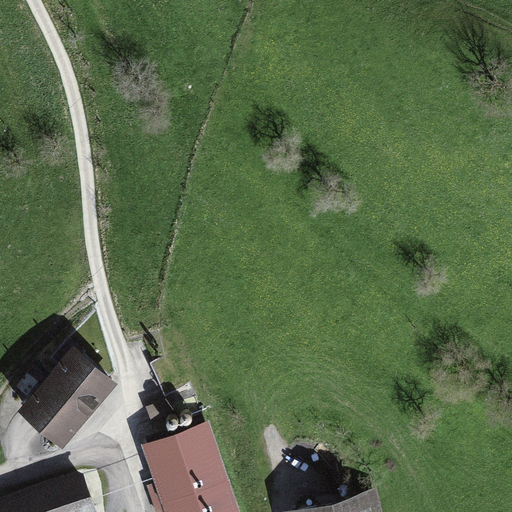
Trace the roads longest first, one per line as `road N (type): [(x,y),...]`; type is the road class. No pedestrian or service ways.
road 1 (track): [(121,450),(131,403),(94,260),(86,167),(67,76),(31,0)]
road 2 (track): [(0,475),(121,450)]
